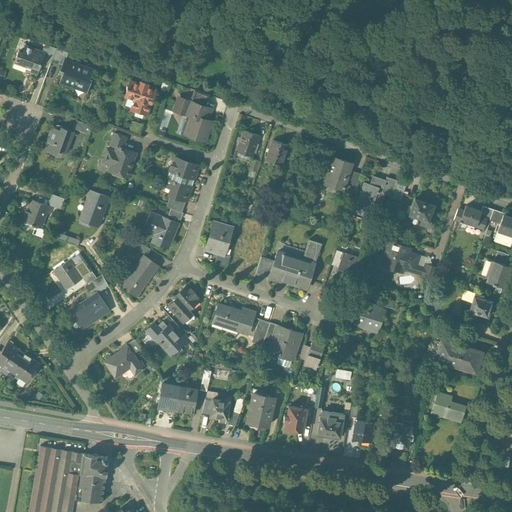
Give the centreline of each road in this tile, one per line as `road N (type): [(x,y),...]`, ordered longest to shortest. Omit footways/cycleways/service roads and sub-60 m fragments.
road 1 (track): [(0,5),(511,178)]
road 2 (secondary): [(169,444),(460,490)]
road 3 (residential): [(511,203),(236,105)]
road 4 (residential): [(185,266),(236,105)]
road 5 (residential): [(460,490),(511,330)]
road 6 (residential): [(65,366),(141,313),(185,266)]
